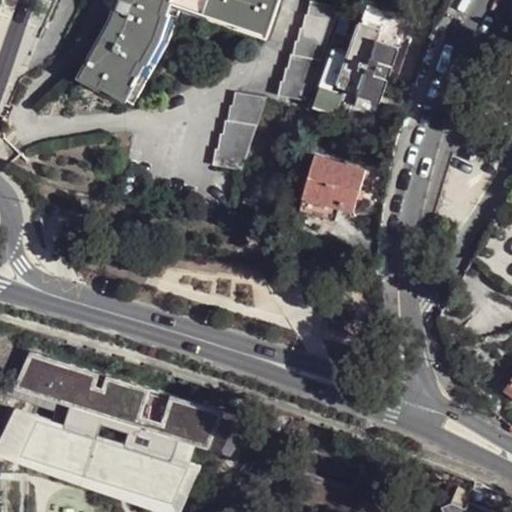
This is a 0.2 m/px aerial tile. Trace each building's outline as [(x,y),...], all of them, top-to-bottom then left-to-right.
[(168,0),(174,2),(174,0),(120,0),(116,11),(81,76),(92,82),(103,89),(104,87),(107,82),(130,93),(141,73),(135,70),(141,59),(143,61),(156,36),(164,12),(161,11),(165,0),(168,0)] [(105,0),(105,1),(116,11),(120,0),(105,0)] [(170,13),(174,2),(168,0),(165,0),(161,11),(164,12),(170,13)] [(174,0),(174,2),(269,34),(280,0),(174,0)] [(307,100),(340,8),(310,2),(308,15),(306,15),(303,28),(301,29),(298,42),(296,43),(294,55),(292,55),(289,69),(287,69),(284,82),(281,82),(278,95),(307,100)] [(388,9),(368,3),(361,23),(382,30),(388,9)] [(170,13),(164,12),(156,36),(164,40),(170,13)] [(382,30),(361,23),(350,57),(334,52),(322,88),(346,96),(348,88),(360,93),(361,90),(383,97),(391,72),(399,47),(379,40),(382,30)] [(164,40),(156,36),(143,61),(147,63),(151,65),(164,40)] [(147,63),(143,61),(141,59),(135,70),(141,73),(147,63)] [(127,98),(130,93),(107,82),(104,87),(127,98)] [(381,103),(383,97),(361,90),(360,93),(359,96),(381,103)] [(240,169),(266,97),(236,94),(234,107),(231,107),(228,123),(225,122),(223,135),(221,135),(219,150),(216,150),(213,165),(240,169)] [(381,103),(359,96),(356,106),(377,113),(381,103)] [(470,158),(481,162),(487,148),(476,144),(470,158)] [(305,196),(341,206),(355,211),(361,190),(367,170),(316,155),(305,196)] [(337,221),(341,206),(305,196),(301,209),(337,221)] [(226,410),(31,351),(16,387),(98,412),(92,433),(40,418),(26,455),(89,474),(105,422),(132,430),(117,482),(176,500),(192,463),(163,454),(169,433),(211,446),(226,410)] [(183,511),(203,466),(192,463),(176,500),(117,482),(132,430),(105,422),(89,474),(26,455),(40,418),(15,410),(0,448),(0,454),(173,511),(183,511)] [(493,511),(469,502),(467,507),(454,502),(443,507),(444,511),(493,511)]
